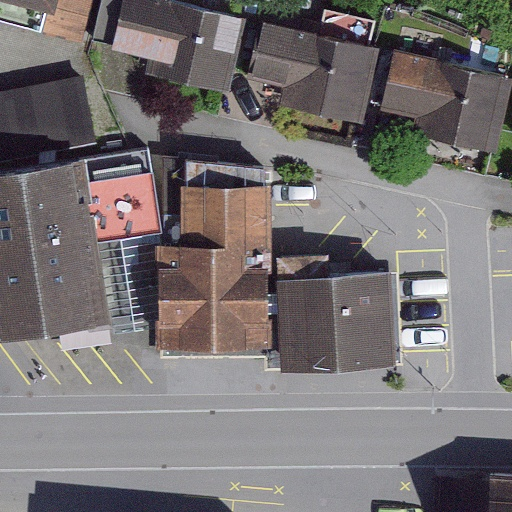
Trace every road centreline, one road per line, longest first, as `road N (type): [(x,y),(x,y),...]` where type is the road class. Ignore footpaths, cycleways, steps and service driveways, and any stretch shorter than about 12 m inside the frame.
road 1 (residential): [(478,438),(469,227),(458,200),(434,183),(129,118)]
road 2 (tertiary): [(478,438),(4,441)]
